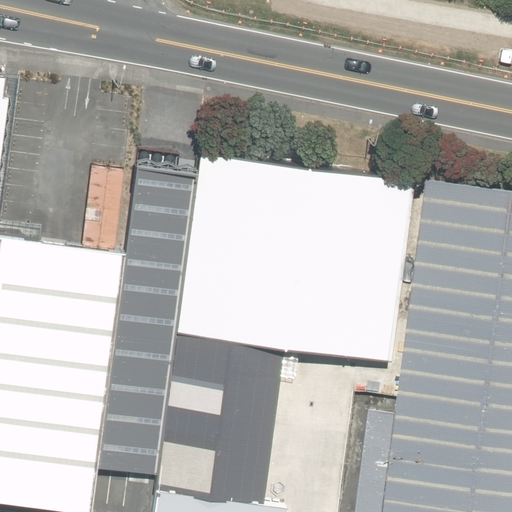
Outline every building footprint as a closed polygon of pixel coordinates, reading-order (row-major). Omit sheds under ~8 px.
[(0,500),(84,511),(87,511),(123,254),(0,236),(0,117),(5,77),(0,75),(0,500)] [(186,227),(161,441),(151,511),(284,511),(285,505),(262,502),(287,317),(317,322),(336,165),(198,146),(194,174),(186,227)] [(194,174),(134,164),(128,220),(186,227),(194,174)] [(338,165),(317,322),(373,328),(395,174),(338,165)] [(511,511),(511,188),(427,176),(396,412),(372,410),(356,511),(511,511)] [(128,220),(123,254),(100,433),(161,441),(186,227),(128,220)] [(417,229),(396,226),(391,272),(412,274),(417,229)] [(407,298),(385,296),(380,339),(402,342),(407,298)]
